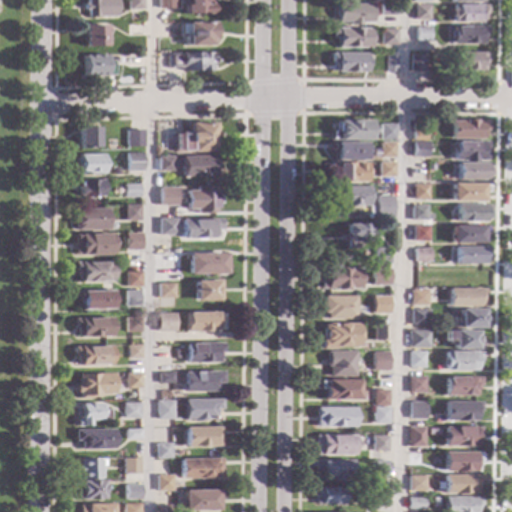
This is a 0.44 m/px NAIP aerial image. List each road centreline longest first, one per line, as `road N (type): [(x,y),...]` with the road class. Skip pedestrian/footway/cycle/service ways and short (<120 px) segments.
road 1 (secondary): [(259,0),(253,511)]
road 2 (residential): [(40,0),(35,511)]
road 3 (secondary): [(282,511),(287,0)]
road 4 (residential): [(511,102),(300,97),(39,109)]
road 5 (residential): [(511,83),(508,511)]
